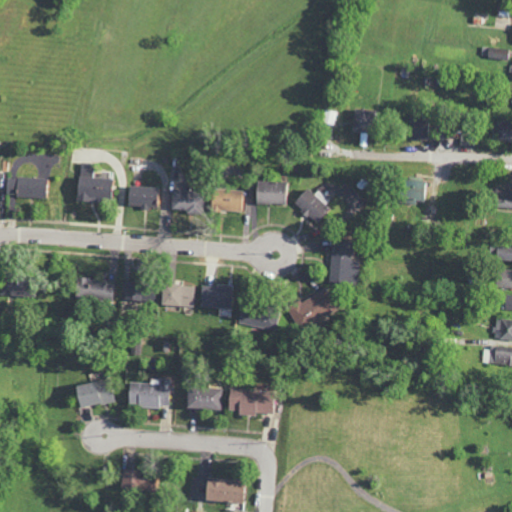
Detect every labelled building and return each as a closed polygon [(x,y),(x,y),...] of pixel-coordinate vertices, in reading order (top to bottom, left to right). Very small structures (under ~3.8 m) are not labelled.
[(507,59),(508,49),(481,47),(481,57),(507,59)] [(351,132),(368,132),(369,109),(352,108),(351,132)] [(338,112),(323,109),(321,123),(335,125),(338,112)] [(424,120),(410,120),(409,138),(423,139),(424,120)] [(494,141),(508,142),(509,121),(495,121),(494,141)] [(110,201),(111,178),(75,177),(75,200),(110,201)] [(423,178),(400,177),(399,202),(421,203),(423,178)] [(6,196),(45,197),(45,179),(7,178),(6,196)] [(255,203),(284,204),(284,182),(256,181),(255,203)] [(153,209),(156,188),(128,184),(125,205),(153,209)] [(292,202),(316,225),(331,209),(325,204),(329,200),(318,190),(313,195),(306,188),(292,202)] [(170,211),(196,212),(197,190),(171,189),(170,211)] [(208,210),(243,211),(244,190),(209,189),(208,210)] [(511,207),(511,189),(494,189),(493,207),(511,207)] [(353,239),(334,238),(332,282),(360,283),(361,262),(352,261),(353,239)] [(511,246),(489,246),(489,260),(511,260),(511,246)] [(494,287),(511,288),(511,269),(495,269),(494,287)] [(33,297),(34,276),(1,275),(1,296),(33,297)] [(112,301),(113,282),(76,280),(75,299),(112,301)] [(195,285),(160,284),(160,305),(194,306),(195,285)] [(154,301),(153,285),(123,286),(123,302),(154,301)] [(231,287),(199,286),(199,307),(231,307),(231,287)] [(289,307),(301,331),(339,312),(327,288),(289,307)] [(238,323),(276,331),(280,312),(242,303),(238,323)] [(511,320),(495,318),(492,337),(511,340),(511,320)] [(490,364),(511,364),(511,346),(490,347),(490,364)] [(159,384),(127,383),(126,406),(168,407),(169,379),(159,378),(159,384)] [(75,408),(113,402),(109,380),(72,386),(75,408)] [(184,409),(222,409),(223,388),(184,387),(184,409)] [(228,412),(271,414),(272,391),(229,390),(228,412)] [(119,490),(149,492),(150,471),(119,470),(119,490)] [(202,501),(242,502),(243,480),(203,478),(202,501)]
